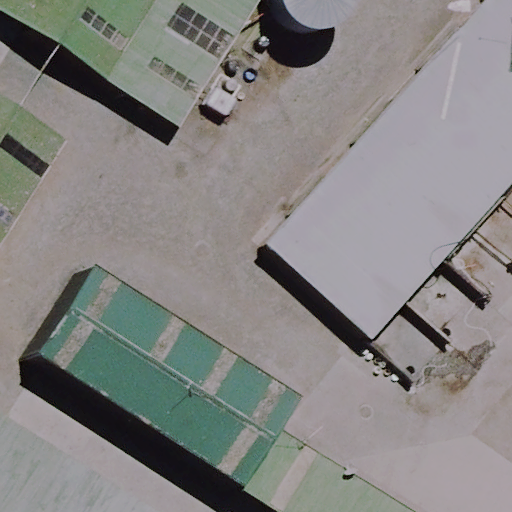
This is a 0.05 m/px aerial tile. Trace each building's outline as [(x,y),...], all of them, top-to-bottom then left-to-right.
[(0,0),(0,26),(175,135),(259,0),(0,0)] [(511,0),(484,0),(257,252),(364,349),(443,261),(504,316),(511,307),(511,0)] [(0,236),(56,148),(0,114),(0,236)] [(290,412),(82,278),(25,367),(232,501),(275,435),(290,412)] [(133,511),(0,427),(0,511),(133,511)] [(396,511),(275,435),(232,501),(250,511),(396,511)]
